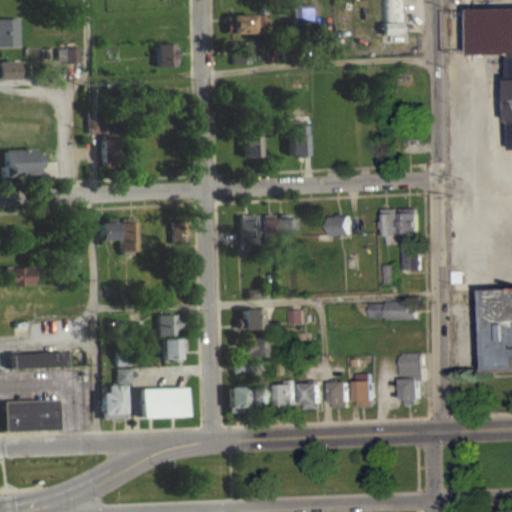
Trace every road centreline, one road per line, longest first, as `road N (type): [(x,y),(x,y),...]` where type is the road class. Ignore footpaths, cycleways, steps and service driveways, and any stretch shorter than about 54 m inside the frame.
road 1 (residential): [(0,195),(438,177)]
road 2 (residential): [(197,0),(210,438)]
road 3 (residential): [(436,0),(440,430)]
road 4 (secondary): [(173,439),(511,426)]
road 5 (residential): [(216,505),(511,494)]
road 6 (residential): [(19,511),(216,505)]
road 7 (secondary): [(173,439),(0,443)]
road 8 (secondary): [(19,511),(173,439)]
